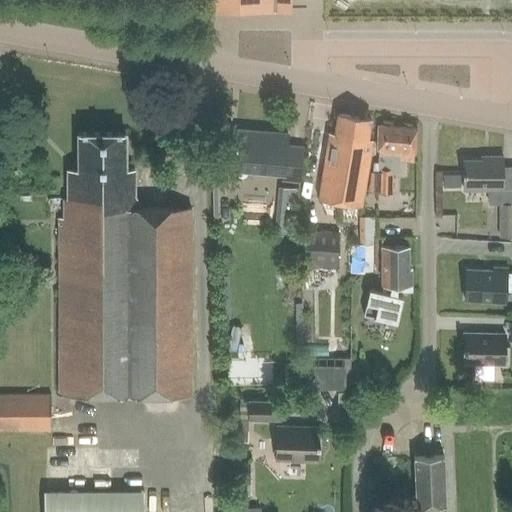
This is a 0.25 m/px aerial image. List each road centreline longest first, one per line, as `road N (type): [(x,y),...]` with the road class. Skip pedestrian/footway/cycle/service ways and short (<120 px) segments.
road 1 (tertiary): [(427,104),(0,32)]
road 2 (residential): [(357,511),(364,429),(426,367),(427,104)]
